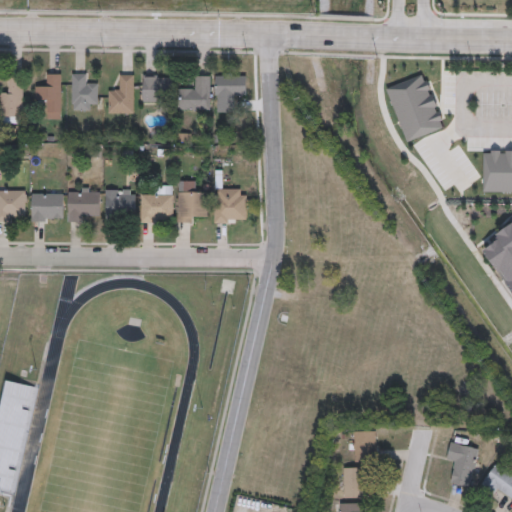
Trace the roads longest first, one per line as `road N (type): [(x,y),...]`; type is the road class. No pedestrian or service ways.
road 1 (residential): [(266,35),(275,258),(214,511)]
road 2 (tertiary): [(0,31),(309,36)]
road 3 (residential): [(275,258),(0,256)]
road 4 (tertiary): [(378,37),(511,39)]
